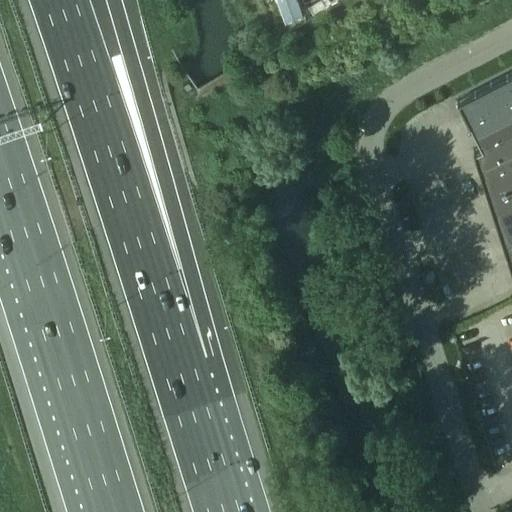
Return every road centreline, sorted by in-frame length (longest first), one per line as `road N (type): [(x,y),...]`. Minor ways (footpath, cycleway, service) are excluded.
road 1 (unclassified): [(482,511),(372,168),(373,134),(402,93),(511,36)]
road 2 (motorway): [(183,376),(56,0)]
road 3 (motorway): [(183,376),(140,97),(112,0)]
road 4 (motorway): [(0,154),(114,511)]
road 5 (motorway): [(225,511),(183,376)]
